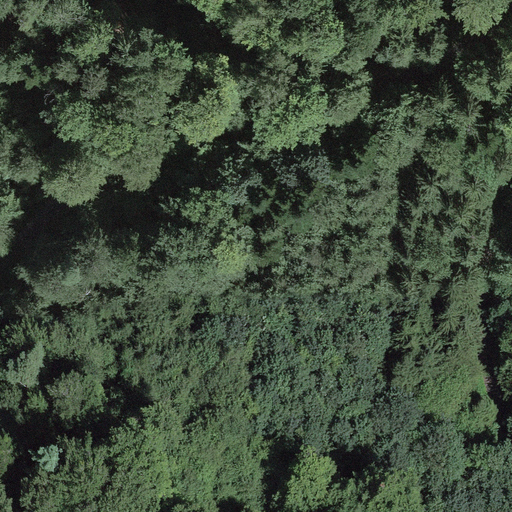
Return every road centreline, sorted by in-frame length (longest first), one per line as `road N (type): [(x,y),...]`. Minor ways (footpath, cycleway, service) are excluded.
road 1 (track): [(511,4),(440,62),(396,82),(116,164),(84,181),(0,259)]
road 2 (track): [(511,443),(485,367),(481,321),(482,261),(511,147)]
